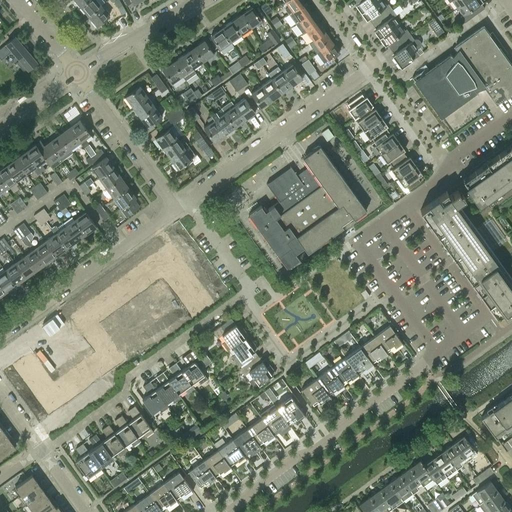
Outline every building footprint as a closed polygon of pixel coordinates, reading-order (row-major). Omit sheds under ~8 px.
[(87,0),(80,6),(88,16),(100,5),(95,0),(87,0)] [(122,6),(118,0),(115,0),(113,1),(117,8),(122,6)] [(288,14),(304,3),(301,0),(286,0),(285,1),(289,6),(285,9),(288,14)] [(354,0),(357,3),(355,5),(360,12),(377,0),(354,0)] [(386,5),(381,0),(377,0),(360,12),(366,20),(368,19),(372,24),(392,9),(388,4),(386,5)] [(483,1),(481,0),(467,0),(457,8),(462,15),(460,17),(464,22),(484,8),(480,3),(483,1)] [(260,7),(266,15),(272,11),(266,3),(260,7)] [(304,3),(288,14),(295,24),(311,13),(304,3)] [(109,16),(100,5),(88,16),(97,26),(109,16)] [(241,14),(250,27),(261,20),(252,7),(241,14)] [(396,14),(392,9),(372,24),(375,28),(373,30),(379,38),(399,23),(393,16),(396,14)] [(311,13),(295,24),(302,33),(318,22),(311,13)] [(240,35),(250,27),(241,14),(231,21),(240,35)] [(270,20),(273,24),(279,20),(276,16),(270,20)] [(428,24),(437,36),(443,31),(434,19),(428,24)] [(273,24),(276,28),(282,24),(279,20),(273,24)] [(240,35),(231,21),(221,29),(230,42),(240,35)] [(318,22),(302,33),(309,43),(313,40),(325,32),(318,22)] [(404,31),(399,23),(379,38),(384,46),(387,44),(390,49),(410,34),(406,29),(404,31)] [(412,77),(440,117),(476,91),(477,92),(476,88),(482,85),(483,85),(496,103),(511,91),(511,67),(507,61),(510,59),(506,53),(499,50),(496,46),(496,44),(495,44),(482,26),(455,46),(458,50),(457,51),(453,56),(449,53),(449,54),(449,55),(420,76),(417,73),(412,77)] [(271,28),(265,32),(269,37),(274,45),(279,41),(271,28)] [(219,49),(230,42),(221,29),(210,36),(219,49)] [(325,32),(313,40),(320,50),(332,42),(325,32)] [(418,39),(416,39),(414,39),(410,34),(390,49),(393,54),(391,55),(400,68),(419,55),(415,50),(420,47),(421,45),(421,43),(420,41),(418,39)] [(284,40),(287,44),(293,39),(290,35),(284,40)] [(30,51),(22,43),(21,44),(15,37),(0,49),(0,59),(1,61),(12,52),(20,60),(16,64),(24,74),(37,63),(28,52),(30,51)] [(269,37),(261,43),(266,50),(274,45),(269,37)] [(287,44),(290,48),(296,43),(293,39),(287,44)] [(204,40),(193,48),(202,61),(213,54),(204,40)] [(332,42),(320,50),(316,53),(323,63),(339,52),(332,42)] [(262,53),(266,50),(261,43),(257,45),(262,53)] [(288,53),(281,43),(276,47),(283,57),(288,53)] [(192,68),(202,61),(193,48),(183,55),(192,68)] [(185,80),(196,73),(192,68),(183,55),(173,62),(182,75),(185,80)] [(241,58),(245,64),(250,61),(245,55),(241,58)] [(298,59),(301,63),(307,59),(304,55),(298,59)] [(262,66),(266,62),(262,57),(258,60),(262,66)] [(237,60),(242,67),(245,64),(241,58),(237,60)] [(304,68),(310,63),(307,59),(301,63),(304,68)] [(253,63),(257,69),(262,66),(258,60),(253,63)] [(182,75),(173,62),(162,69),(171,83),(182,75)] [(292,86),(303,79),(292,64),(281,71),(292,86)] [(277,65),(266,73),(271,79),(282,94),(292,86),(281,71),(277,65)] [(241,88),(247,84),(239,73),(233,77),(241,88)] [(150,78),(158,89),(163,85),(155,74),(150,78)] [(214,77),(218,83),(222,80),(218,74),(214,77)] [(210,80),(214,86),(218,83),(214,77),(210,80)] [(228,81),(236,91),(241,88),(233,77),(228,81)] [(272,101),(282,94),(271,79),(261,86),(272,101)] [(163,85),(158,89),(161,93),(166,89),(163,85)] [(272,101),(261,86),(251,93),(262,108),(272,101)] [(125,97),(132,107),(147,97),(139,87),(125,97)] [(193,92),(197,98),(202,95),(197,89),(193,92)] [(213,99),(219,96),(215,90),(209,94),(213,99)] [(176,96),(184,107),(189,103),(182,93),(176,96)] [(354,118),(356,116),(370,106),(372,105),(367,98),(366,99),(361,94),(347,104),(350,108),(348,109),(354,118)] [(132,107),(139,117),(154,107),(147,97),(132,107)] [(245,98),(234,106),(245,121),(255,113),(245,98)] [(164,114),(168,120),(182,110),(178,105),(164,114)] [(194,121),(200,117),(192,106),(186,110),(194,121)] [(234,106),(224,113),(235,128),(245,121),(234,106)] [(356,121),(363,130),(381,117),(376,110),(374,111),(370,106),(356,116),(358,119),(356,121)] [(154,107),(139,117),(147,128),(162,118),(154,107)] [(172,125),(185,116),(186,115),(182,110),(168,120),(172,125)] [(216,113),(211,116),(225,135),(235,128),(224,113),(219,117),(216,113)] [(225,135),(211,116),(207,120),(209,123),(204,128),(214,143),(225,135)] [(371,137),(373,140),(388,130),(384,125),(386,123),(381,117),(363,130),(369,138),(371,137)] [(89,144),(85,139),(90,134),(80,120),(69,128),(79,143),(80,142),(84,147),(89,144)] [(72,153),(70,149),(79,143),(69,128),(59,135),(72,153)] [(154,139),(162,149),(177,138),(169,128),(154,139)] [(391,136),(388,130),(373,140),(376,144),(374,145),(380,154),(398,141),(393,134),(391,136)] [(192,136),(195,141),(201,137),(198,132),(192,136)] [(48,143),(62,161),(72,153),(59,135),(48,143)] [(201,137),(195,141),(203,151),(208,147),(201,137)] [(162,149),(170,159),(188,146),(183,140),(180,142),(177,138),(162,149)] [(62,161),(48,143),(44,146),(40,141),(35,145),(45,159),(49,164),(57,159),(59,162),(62,161)] [(388,161),(390,164),(405,154),(401,149),(403,147),(398,141),(380,154),(386,163),(388,161)] [(511,141),(462,178),(462,179),(464,182),(471,191),(490,218),(511,247),(511,141)] [(45,169),(40,163),(45,159),(35,145),(24,152),(39,173),(45,169)] [(248,214),(287,267),(299,258),(295,253),(303,247),(305,249),(351,216),(354,219),(366,210),(320,146),(319,145),(307,154),(315,166),(299,178),(290,166),(266,183),(279,201),(265,211),(260,205),(248,214)] [(195,156),(188,146),(170,159),(177,169),(195,156)] [(90,157),(94,162),(104,155),(100,149),(90,157)] [(37,175),(39,173),(24,152),(14,160),(25,174),(33,168),(37,175)] [(391,169),(397,178),(415,165),(411,158),(409,160),(405,154),(390,164),(393,168),(391,169)] [(89,165),(94,162),(90,157),(85,160),(89,165)] [(91,168),(98,178),(113,167),(106,157),(91,168)] [(14,160),(4,167),(15,182),(25,174),(14,160)] [(415,165),(397,178),(403,187),(405,185),(408,189),(422,178),(418,173),(420,171),(415,165)] [(0,182),(5,189),(15,182),(4,167),(0,169),(0,182)] [(121,177),(113,167),(98,178),(106,188),(121,177)] [(69,172),(73,177),(78,173),(75,168),(69,172)] [(54,172),(49,176),(56,185),(61,182),(54,172)] [(69,180),(73,177),(69,172),(65,175),(69,180)] [(106,188),(113,198),(128,187),(121,177),(106,188)] [(47,192),(43,187),(40,183),(35,186),(42,196),(47,192)] [(37,199),(42,196),(35,186),(30,189),(37,199)] [(91,191),(87,186),(81,190),(85,195),(91,191)] [(136,198),(128,187),(113,198),(120,208),(118,210),(124,218),(139,207),(134,199),(136,198)] [(420,210),(429,223),(452,254),(456,261),(487,304),(496,316),(497,316),(504,311),(507,314),(511,311),(511,312),(511,311),(511,283),(484,244),(476,233),(454,204),(464,197),(464,196),(461,193),(461,192),(459,193),(457,190),(456,191),(449,195),(447,192),(446,191),(436,198),(435,197),(426,203),(427,205),(420,210)] [(511,247),(490,218),(471,191),(465,196),(464,197),(454,204),(476,233),(484,244),(511,283),(511,247)] [(63,194),(58,198),(66,207),(70,204),(63,194)] [(22,210),(27,207),(20,197),(15,201),(22,210)] [(58,198),(54,201),(61,211),(66,207),(58,198)] [(17,214),(22,210),(15,201),(10,204),(17,214)] [(96,210),(101,206),(98,202),(93,206),(96,210)] [(109,217),(101,206),(96,210),(104,221),(109,217)] [(43,209),(38,212),(45,222),(50,218),(43,209)] [(33,216),(37,221),(40,226),(45,222),(38,212),(33,216)] [(75,220),(85,234),(96,227),(85,212),(75,220)] [(64,227),(75,242),(85,234),(75,220),(64,227)] [(30,233),(27,228),(23,223),(18,227),(25,236),(30,233)] [(75,242),(64,227),(60,231),(55,225),(51,228),(55,234),(54,234),(65,249),(75,242)] [(20,240),(25,236),(18,227),(13,230),(20,240)] [(55,256),(65,249),(54,234),(45,241),(55,256)] [(0,243),(5,251),(10,247),(3,237),(0,239),(0,243)] [(34,249),(45,264),(55,256),(45,241),(34,249)] [(97,352),(36,396),(48,412),(122,359),(96,323),(182,261),(170,244),(71,315),(97,352)] [(24,256),(35,271),(45,264),(34,249),(24,256)] [(14,263),(25,278),(35,271),(24,256),(14,263)] [(4,271),(14,286),(25,278),(14,263),(4,271)] [(186,267),(167,280),(193,317),(212,303),(186,267)] [(0,286),(4,293),(14,286),(4,271),(0,273),(0,286)] [(365,299),(369,295),(365,289),(360,293),(365,299)] [(248,335),(243,328),(240,330),(231,318),(212,331),(217,338),(222,334),(226,340),(222,343),(227,350),(231,347),(245,337),(248,335)] [(390,349),(393,352),(403,344),(389,325),(374,335),(386,352),(390,349)] [(388,355),(386,352),(374,335),(360,346),(372,363),(372,362),(376,360),(378,363),(388,355)] [(253,341),(249,343),(245,337),(231,347),(236,353),(231,356),(236,363),(235,363),(240,369),(258,356),(254,350),(258,348),(253,341)] [(374,365),(372,362),(372,363),(360,346),(345,357),(357,373),(361,370),(363,373),(374,365)] [(207,378),(197,364),(201,361),(193,350),(182,358),(187,366),(181,370),(191,384),(197,379),(200,383),(207,378)] [(30,352),(13,364),(32,390),(48,378),(30,352)] [(262,361),(258,356),(240,369),(244,375),(249,371),(253,377),(249,380),(254,387),(275,372),(271,367),(268,369),(262,361)] [(359,376),(357,373),(345,357),(330,367),(342,384),(343,384),(347,381),(349,384),(359,376)] [(310,358),(304,362),(308,367),(313,364),(310,358)] [(168,380),(178,393),(184,389),(187,393),(194,388),(191,384),(181,370),(175,362),(169,367),(174,375),(168,379),(168,380)] [(345,387),(343,384),(342,384),(330,367),(316,378),(328,394),(332,391),(334,394),(345,387)] [(178,393),(168,380),(168,379),(162,371),(156,376),(161,384),(155,389),(165,403),(165,402),(171,398),(174,402),(181,397),(178,393)] [(330,397),(328,394),(316,378),(301,388),(313,405),(318,402),(320,405),(330,397)] [(165,403),(155,389),(150,381),(143,386),(148,394),(142,399),(152,412),(158,407),(161,412),(168,407),(165,402),(165,403)] [(259,395),(262,400),(269,395),(265,390),(259,395)] [(511,393),(480,417),(493,434),(511,420),(511,393)] [(292,420),(294,423),(305,416),(291,396),(276,407),(288,423),(292,420)] [(143,432),(146,436),(153,431),(134,405),(127,410),(133,418),(127,423),(137,436),(143,432)] [(290,426),(288,423),(276,407),(261,417),(273,434),(277,431),(280,434),(290,426)] [(221,423),(224,428),(239,418),(235,412),(221,423)] [(137,436),(127,423),(121,415),(114,420),(120,428),(114,432),(124,446),(130,441),(133,445),(140,440),(137,436)] [(276,437),(273,434),(261,417),(247,428),(259,445),(259,444),(263,441),(265,444),(276,437)] [(124,446),(114,432),(108,424),(101,429),(107,437),(101,442),(111,455),(117,451),(120,455),(127,450),(124,446)] [(261,447),(259,444),(259,445),(247,428),(232,439),(244,455),(248,452),(250,455),(261,447)] [(0,431),(0,443),(8,438),(3,429),(0,431)] [(95,433),(88,438),(94,447),(88,451),(101,469),(114,459),(111,455),(101,442),(95,433)] [(463,457),(466,462),(477,454),(463,436),(453,443),(463,457)] [(0,456),(15,446),(8,438),(0,443),(0,456)] [(246,458),(244,455),(232,439),(217,449),(229,466),(230,465),(234,463),(236,466),(246,458)] [(511,447),(507,442),(502,446),(505,451),(511,447)] [(81,456),(75,461),(88,478),(101,469),(88,451),(82,443),(75,448),(81,456)] [(453,443),(443,450),(453,465),(456,469),(462,465),(458,461),(463,457),(453,443)] [(232,468),(230,465),(229,466),(217,449),(203,460),(215,476),(219,473),(221,476),(232,468)] [(443,450),(433,458),(443,472),(446,476),(456,469),(453,465),(443,450)] [(433,458),(423,465),(430,474),(429,474),(432,479),(436,484),(442,480),(438,475),(443,472),(433,458)] [(217,479),(215,476),(203,460),(188,470),(200,487),(205,484),(207,487),(217,479)] [(423,465),(420,460),(409,467),(419,482),(422,486),(432,479),(429,474),(430,474),(423,465)] [(399,475),(409,489),(412,493),(418,489),(415,485),(419,482),(409,467),(399,475)] [(481,481),(491,474),(487,468),(477,476),(481,481)] [(180,495),(182,498),(193,491),(178,471),(164,482),(176,498),(180,495)] [(15,486),(21,494),(38,482),(32,474),(15,486)] [(402,501),(412,493),(409,489),(399,475),(389,482),(399,496),(402,501)] [(472,479),(476,484),(481,481),(477,476),(472,479)] [(483,501),(497,491),(490,480),(471,494),(475,499),(480,496),(483,501)] [(21,494),(27,503),(44,490),(38,482),(21,494)] [(178,501),(176,498),(164,482),(149,492),(161,509),(165,506),(167,509),(178,501)] [(392,508),(402,501),(399,496),(389,482),(379,489),(389,503),(389,504),(392,508)] [(457,491),(460,496),(466,491),(462,486),(457,491)] [(379,489),(369,497),(379,511),(386,511),(388,511),(385,507),(389,504),(389,503),(379,489)] [(27,503),(33,511),(49,499),(44,490),(27,503)] [(451,495),(455,499),(460,496),(457,491),(451,495)] [(490,511),(504,501),(497,491),(483,501),(478,504),(483,509),(487,506),(490,511)] [(163,511),(161,509),(149,492),(134,503),(140,511),(163,511)] [(359,504),(364,511),(379,511),(369,497),(359,504)] [(437,497),(431,501),(439,511),(444,507),(437,497)] [(33,511),(47,511),(55,507),(55,506),(49,499),(33,511)] [(437,511),(439,511),(431,501),(426,505),(431,511),(437,511)] [(509,511),(511,511),(504,501),(490,511),(488,511),(509,511)] [(140,511),(134,503),(121,511),(140,511)]
